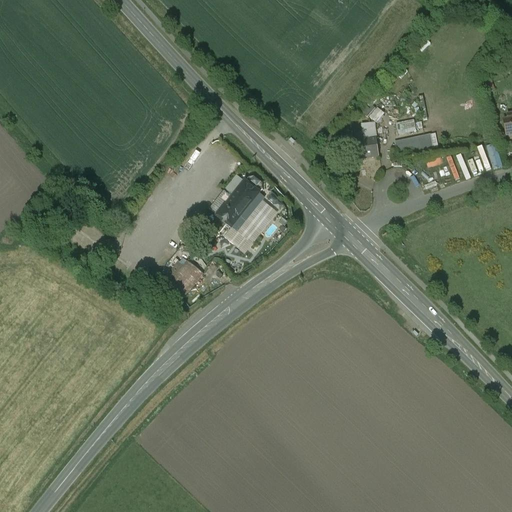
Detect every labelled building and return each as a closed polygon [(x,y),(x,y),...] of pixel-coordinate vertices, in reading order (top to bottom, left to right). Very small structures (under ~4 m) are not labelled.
[(490,84),(484,86),(487,94),(493,91),(490,85),(490,84)] [(511,120),(503,121),(506,136),(511,135),(511,114),(510,115),(511,120)] [(414,124),(397,127),(398,132),(415,129),(414,124)] [(362,134),(351,135),(352,142),(370,140),(377,139),(376,132),(362,134)] [(431,135),(394,143),(398,161),(434,154),(431,135)] [(330,137),(315,153),(323,165),(341,153),(330,137)] [(352,142),(355,161),(379,157),(377,139),(370,140),(352,142)] [(245,183),(217,218),(218,219),(211,228),(220,235),(227,226),(232,230),(260,195),(259,194),(263,190),(263,185),(254,178),(249,179),(245,183)] [(260,195),(232,230),(237,234),(265,199),(260,195)] [(52,220),(49,221),(47,223),(48,226),(48,227),(48,229),(49,229),(51,227),(53,227),(55,224),(54,222),(57,218),(55,216),(52,220)] [(187,263),(184,267),(179,263),(165,280),(170,284),(162,294),(178,307),(203,275),(187,263)]
